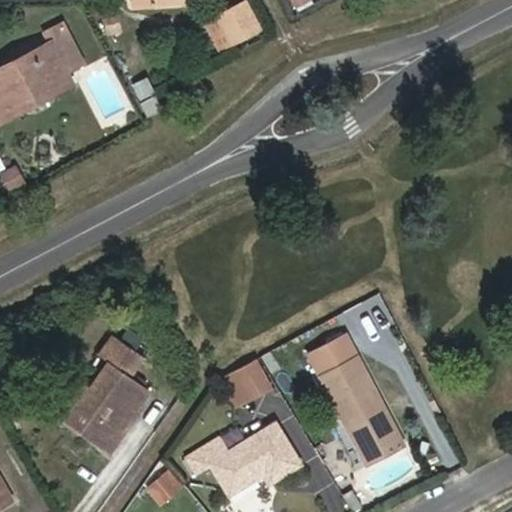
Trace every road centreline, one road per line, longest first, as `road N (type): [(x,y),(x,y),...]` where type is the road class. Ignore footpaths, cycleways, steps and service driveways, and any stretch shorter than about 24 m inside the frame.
road 1 (tertiary): [(0,279),(233,155)]
road 2 (tertiary): [(443,46),(313,74),(233,155)]
road 3 (tertiary): [(233,155),(353,126),(443,46)]
